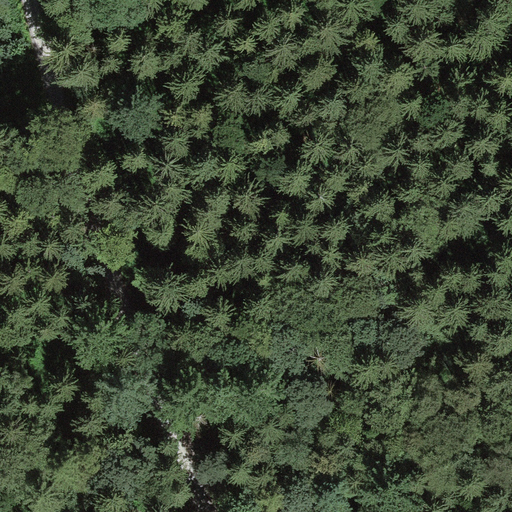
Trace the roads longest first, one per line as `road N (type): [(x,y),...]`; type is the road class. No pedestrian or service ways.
road 1 (track): [(202,511),(163,421),(39,0)]
road 2 (track): [(163,421),(283,511)]
